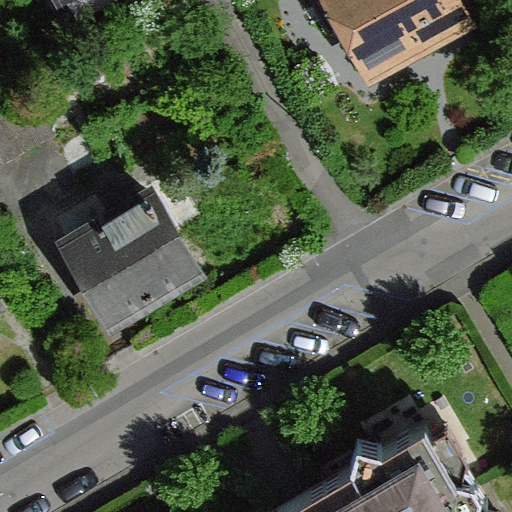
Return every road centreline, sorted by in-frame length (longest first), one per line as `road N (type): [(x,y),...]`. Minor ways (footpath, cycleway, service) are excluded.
road 1 (residential): [(0,494),(92,441),(139,367),(357,241)]
road 2 (residential): [(221,0),(357,241)]
road 3 (residential): [(357,241),(450,255),(511,217)]
